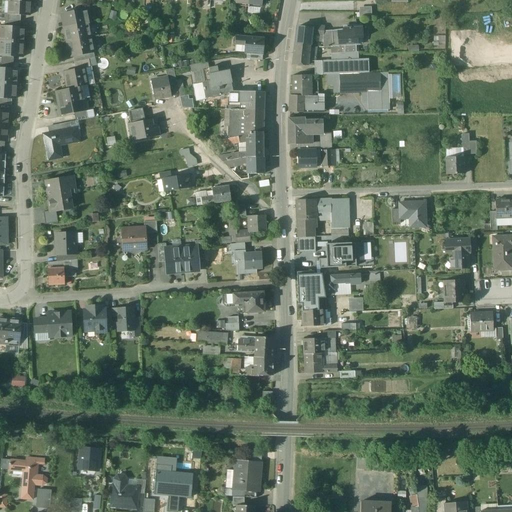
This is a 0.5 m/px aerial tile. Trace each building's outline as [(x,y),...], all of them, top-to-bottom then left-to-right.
[(30,1),(9,0),(8,15),(20,16),(27,16),(29,16),(30,1)] [(370,16),(370,7),(358,7),(358,17),(370,16)] [(87,10),(79,12),(80,19),(82,18),(88,17),(87,10)] [(79,12),(65,14),(67,21),(80,19),(79,12)] [(80,19),(67,21),(68,27),(83,24),(82,18),(80,19)] [(68,27),(64,28),(67,43),(90,38),(88,24),(88,23),(83,24),(68,27)] [(361,25),(348,26),(348,30),(343,30),(343,32),(332,33),(331,31),(332,47),(344,46),(355,46),(359,46),(359,39),(362,39),(361,25)] [(324,27),(310,26),(310,29),(312,29),(311,35),(323,36),(323,32),(323,31),(324,27)] [(4,27),(0,27),(0,41),(23,43),(24,28),(19,28),(4,27)] [(310,29),(296,27),(295,44),(309,46),(310,46),(311,35),(312,29),(310,29)] [(331,31),(323,32),(323,36),(323,48),(330,48),(332,48),(332,47),(331,31)] [(264,40),(235,37),(235,45),(244,46),(244,53),(247,54),(262,55),(263,55),(264,40)] [(90,38),(67,43),(70,57),(73,57),(93,53),(90,38)] [(23,43),(0,41),(0,57),(1,57),(13,58),(22,58),(23,43)] [(309,46),(295,44),(292,66),(307,66),(309,46)] [(315,46),(310,46),(309,46),(307,66),(314,66),(315,66),(315,63),(316,48),(315,48),(315,46)] [(344,46),(332,47),(332,48),(330,48),(331,55),(344,54),(344,46)] [(355,46),(344,46),(344,54),(355,53),(355,46)] [(93,53),(73,57),(74,63),(89,60),(94,59),(93,53)] [(344,54),(331,55),(332,62),(357,61),(357,53),(355,53),(344,54)] [(89,60),(74,63),(75,70),(83,68),(84,69),(90,67),(89,60)] [(332,62),(321,62),(322,75),(333,75),(339,74),(359,74),(358,61),(357,61),(332,62)] [(368,61),(358,61),(359,74),(368,73),(368,61)] [(207,62),(189,66),(191,73),(194,72),(208,69),(207,62)] [(321,62),(315,63),(315,66),(314,66),(315,76),(322,75),(321,62)] [(228,71),(218,73),(217,67),(208,69),(211,82),(212,86),(230,82),(228,71)] [(1,69),(0,68),(0,83),(16,85),(17,70),(13,70),(1,69)] [(75,70),(64,72),(67,90),(81,87),(87,86),(84,69),(83,68),(75,70)] [(173,69),(165,71),(167,80),(168,80),(168,84),(176,83),(173,69)] [(208,69),(194,72),(196,86),(202,84),(211,82),(208,69)] [(379,74),(339,75),(339,84),(339,93),(367,93),(380,92),(380,74),(379,74)] [(380,92),(367,93),(367,111),(381,110),(380,98),(387,98),(387,74),(384,74),(380,74),(380,92)] [(309,76),(293,76),(293,96),(302,97),(302,95),(310,94),(309,76)] [(167,80),(151,83),(154,100),(171,97),(168,84),(168,80),(167,80)] [(230,82),(212,86),(211,82),(202,84),(205,99),(228,94),(233,93),(230,82)] [(16,85),(0,83),(0,98),(11,99),(15,100),(16,85)] [(67,90),(55,92),(60,116),(73,113),(77,112),(76,111),(85,110),(81,87),(67,90)] [(233,93),(228,94),(227,110),(229,110),(239,110),(239,103),(238,103),(238,92),(233,93)] [(246,92),(238,92),(238,103),(239,103),(239,110),(245,111),(246,92)] [(263,93),(246,92),(245,111),(263,111),(263,93)] [(293,96),(289,96),(289,113),(309,113),(323,113),(323,104),(316,104),(302,103),(302,97),(293,96)] [(142,109),(128,112),(130,122),(144,119),(142,109)] [(85,110),(76,111),(77,112),(73,113),(75,122),(87,119),(85,110)] [(239,110),(229,110),(228,127),(227,127),(227,137),(228,137),(228,139),(238,137),(250,135),(250,133),(245,133),(245,111),(239,110)] [(263,111),(245,111),(245,133),(250,133),(263,133),(263,111)] [(323,118),(304,119),(288,119),(288,133),(289,132),(289,145),(297,145),(311,145),(311,144),(311,135),(320,134),(323,134),(323,118)] [(144,119),(130,122),(130,124),(128,125),(132,141),(159,136),(157,127),(153,128),(151,120),(144,122),(144,119)] [(69,123),(56,125),(57,132),(71,129),(69,123)] [(57,132),(43,135),(48,161),(62,158),(60,146),(79,142),(76,128),(71,129),(57,132)] [(239,143),(246,142),(246,147),(263,147),(263,133),(250,133),(250,135),(238,137),(239,143)] [(330,133),(323,134),(320,134),(320,143),(320,150),(321,150),(331,150),(330,133)] [(228,139),(221,141),(222,147),(239,143),(238,137),(228,139)] [(240,159),(246,158),(247,158),(263,158),(263,147),(246,147),(246,154),(238,154),(231,155),(232,160),(240,159)] [(178,150),(179,156),(184,156),(186,166),(196,165),(195,155),(189,156),(187,148),(178,150)] [(454,149),(445,149),(446,158),(454,157),(454,149)] [(462,149),(454,149),(454,157),(463,157),(463,154),(462,149)] [(331,150),(321,150),(320,150),(315,151),(316,167),(332,167),(332,150),(331,150)] [(315,151),(297,151),(298,168),(316,167),(315,151)] [(454,157),(446,158),(446,175),(464,174),(463,157),(454,157)] [(263,174),(263,158),(247,158),(247,171),(247,175),(248,175),(263,174)] [(232,160),(221,162),(227,167),(241,165),(240,159),(232,160)] [(247,171),(231,172),(241,180),(248,179),(248,175),(247,175),(247,171)] [(170,172),(159,174),(160,180),(163,179),(171,178),(170,172)] [(171,178),(163,179),(165,192),(191,188),(188,175),(171,178)] [(72,177),(45,182),(50,213),(68,210),(65,191),(74,189),(72,177)] [(228,187),(211,189),(212,191),(213,197),(213,204),(230,201),(228,187)] [(207,198),(201,198),(202,205),(213,204),(213,197),(207,198)] [(504,201),(494,201),(495,212),(495,219),(496,219),(511,218),(511,199),(503,200),(504,201)] [(330,200),(314,201),(315,216),(322,215),(322,214),(330,213),(331,213),(330,200)] [(346,200),(330,200),(331,213),(330,213),(330,221),(331,230),(348,229),(346,200)] [(314,201),(295,201),(297,238),(313,238),(313,229),(316,228),(315,221),(315,216),(314,201)] [(425,203),(399,204),(399,210),(399,220),(400,220),(412,219),(412,228),(426,228),(425,203)] [(399,210),(392,210),(392,224),(400,224),(400,220),(399,220),(399,210)] [(330,213),(322,214),(322,215),(315,216),(315,221),(330,221),(330,213)] [(264,216),(248,216),(249,233),(265,232),(264,216)] [(156,221),(143,222),(144,228),(145,234),(157,233),(156,221)] [(372,223),(364,223),(364,236),(373,235),(372,223)] [(144,228),(121,230),(123,251),(146,250),(145,234),(144,228)] [(249,233),(236,234),(236,231),(230,231),(230,238),(230,243),(250,241),(249,233)] [(75,234),(55,235),(56,255),(76,254),(75,234)] [(505,237),(497,237),(497,244),(492,245),(493,271),(511,270),(511,251),(511,247),(511,237),(505,238),(505,237)] [(313,238),(297,238),(298,253),(314,252),(313,238)] [(468,240),(453,241),(453,259),(451,259),(452,269),(468,268),(467,252),(470,251),(470,249),(469,249),(468,240)] [(476,240),(468,240),(469,249),(470,249),(470,251),(476,251),(476,240)] [(203,241),(195,242),(195,245),(195,250),(196,250),(197,260),(204,259),(203,241)] [(165,244),(157,245),(158,263),(166,262),(165,253),(166,253),(165,247),(165,244)] [(244,244),(230,245),(230,252),(233,252),(244,251),(244,244)] [(327,245),(328,262),(330,262),(341,262),(353,262),(353,244),(327,245)] [(195,245),(180,246),(182,273),(198,271),(197,260),(196,250),(195,250),(195,245)] [(180,246),(165,247),(166,253),(165,253),(166,262),(167,274),(182,273),(180,246)] [(244,251),(233,252),(234,262),(237,261),(238,275),(256,274),(255,270),(245,270),(244,254),(245,254),(244,251)] [(245,254),(244,254),(245,270),(255,270),(261,269),(260,253),(245,254)] [(76,254),(56,255),(56,262),(63,262),(70,261),(76,260),(76,254)] [(63,268),(47,269),(48,286),(64,285),(63,268)] [(322,275),(295,276),(296,304),(302,304),(302,312),(318,310),(317,298),(325,298),(325,296),(322,275)] [(330,276),(322,275),(325,296),(334,295),(333,284),(332,283),(331,283),(330,276)] [(350,276),(334,277),(334,275),(330,276),(331,283),(332,283),(333,284),(350,283),(350,276)] [(359,275),(350,276),(350,283),(350,285),(360,284),(359,275)] [(463,281),(446,281),(446,296),(444,296),(444,303),(444,304),(452,303),(464,303),(464,296),(463,296),(463,281)] [(262,293),(244,294),(245,304),(245,313),(263,312),(263,311),(264,311),(265,310),(265,305),(264,304),(263,303),(262,293)] [(244,294),(233,295),(233,304),(245,304),(244,294)] [(348,300),(349,312),(364,311),(363,299),(348,300)] [(98,307),(90,307),(89,308),(89,310),(84,311),(85,316),(83,316),(83,323),(86,325),(87,332),(95,331),(97,333),(103,333),(105,331),(105,329),(104,311),(104,309),(99,310),(99,307),(98,307)] [(133,309),(116,310),(118,332),(132,331),(134,331),(133,319),(134,319),(133,309)] [(318,310),(302,312),(303,328),(323,326),(322,310),(318,310)] [(327,310),(322,310),(323,326),(330,326),(329,313),(327,313),(327,310)] [(69,312),(47,314),(49,333),(49,338),(65,337),(64,330),(70,330),(69,312)] [(492,314),(469,315),(470,333),(480,332),(480,331),(493,331),(492,314)] [(134,319),(133,319),(134,331),(132,331),(132,337),(140,336),(140,318),(134,319)] [(8,320),(0,319),(0,343),(6,344),(8,320)] [(48,319),(34,320),(35,334),(49,333),(48,319)] [(20,321),(8,320),(6,344),(18,345),(19,338),(20,324),(20,321)] [(26,324),(20,324),(19,338),(27,339),(26,324)] [(227,334),(198,332),(197,343),(226,345),(227,334)] [(334,332),(322,332),(323,339),(323,340),(334,339),(334,332)] [(274,338),(255,337),(255,341),(254,347),(273,349),(274,338)] [(27,339),(19,338),(18,345),(18,349),(27,350),(27,339)] [(323,339),(303,340),(304,355),(321,354),(324,354),(323,340),(323,339)] [(334,339),(323,340),(324,354),(335,353),(334,339)] [(219,347),(203,346),(203,354),(219,356),(219,347)] [(273,349),(254,347),(254,350),(254,358),(272,359),(273,349)] [(324,354),(321,354),(321,366),(336,365),(336,353),(335,353),(324,354)] [(321,354),(304,355),(305,374),(322,373),(321,366),(321,354)] [(272,359),(254,358),(253,370),(251,370),(250,376),(258,377),(258,376),(272,376),(272,359)] [(251,370),(239,369),(240,359),(231,359),(230,369),(230,375),(250,376),(251,370)] [(272,392),(262,392),(262,401),(272,401),(272,392)] [(99,450),(81,449),(79,470),(97,471),(99,450)] [(190,497),(192,475),(175,474),(176,459),(157,457),(154,491),(168,492),(166,511),(177,511),(179,496),(190,497)] [(386,459),(356,458),(356,470),(386,471),(386,459)] [(26,462),(10,460),(10,463),(9,463),(9,466),(9,471),(23,472),(21,499),(32,500),(33,485),(34,481),(36,482),(36,476),(37,464),(37,463),(35,462),(26,462)] [(260,464),(235,461),(233,482),(240,482),(239,490),(243,491),(257,492),(258,477),(259,478),(260,464)] [(126,476),(113,475),(110,507),(134,509),(135,493),(136,487),(135,487),(126,487),(126,476)] [(43,477),(36,476),(36,482),(34,481),(33,485),(42,486),(46,484),(46,479),(43,477)] [(145,481),(136,481),(135,487),(136,487),(135,493),(144,494),(144,490),(145,481)] [(51,491),(38,490),(36,507),(49,509),(51,491)] [(416,496),(410,498),(412,508),(418,508),(417,498),(416,496)] [(243,498),(233,498),(233,506),(236,506),(244,506),(244,498),(243,498)] [(426,511),(427,498),(417,498),(418,508),(424,509),(423,511),(426,511)] [(74,511),(80,511),(81,500),(70,499),(69,511),(74,511)] [(143,499),(142,511),(151,511),(153,500),(143,499)] [(445,499),(433,500),(433,511),(443,511),(443,505),(445,505),(445,504),(445,499)] [(383,503),(367,503),(367,505),(361,504),(361,503),(360,503),(359,511),(389,511),(390,504),(389,504),(389,505),(383,505),(383,503)] [(465,511),(464,503),(445,504),(445,505),(443,505),(443,511),(465,511)]
